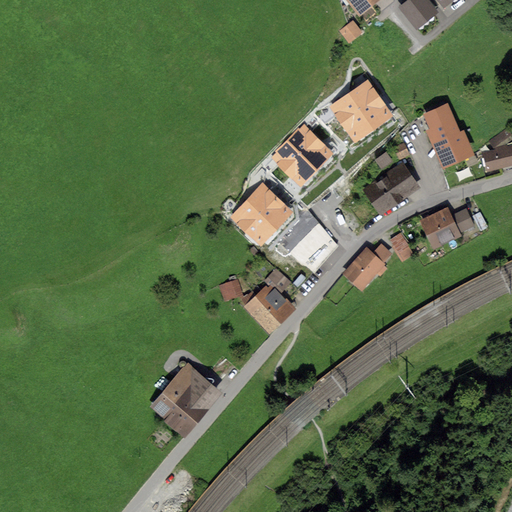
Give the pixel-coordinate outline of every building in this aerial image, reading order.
[(352,0),(359,8),(369,0),(352,0)] [(417,23),(432,10),(423,0),(412,0),(404,7),(417,23)] [(352,22),(342,31),(349,40),(359,31),(352,22)] [(352,137),(392,110),(368,75),(328,102),(352,137)] [(432,137),(436,135),(447,160),(470,150),(462,132),(458,134),(453,121),(430,131),(432,137)] [(507,128),(490,141),(493,146),(511,134),(507,128)] [(394,147),(399,157),(408,153),(404,143),(394,147)] [(485,154),(489,168),(511,162),(511,152),(511,147),(506,148),(505,145),(488,151),(489,153),(485,154)] [(410,150),(415,162),(421,160),(416,148),(410,150)] [(376,157),(380,166),(392,161),(388,151),(376,157)] [(404,165),(369,190),(382,208),(417,184),(404,165)] [(257,240),(292,207),(264,178),(229,211),(257,240)] [(427,223),(435,241),(455,231),(447,213),(427,223)] [(390,240),(399,252),(408,246),(400,233),(390,240)] [(368,251),(348,273),(361,284),(380,262),(368,251)] [(226,283),(231,296),(241,292),(236,280),(226,283)] [(265,303),(279,317),(291,306),(271,286),(267,290),(265,289),(257,297),(264,304),(265,303)] [(245,301),(269,327),(279,317),(265,303),(264,304),(257,297),(253,300),(250,296),(245,301)] [(167,388),(169,390),(156,405),(185,430),(217,391),(187,365),(167,388)]
